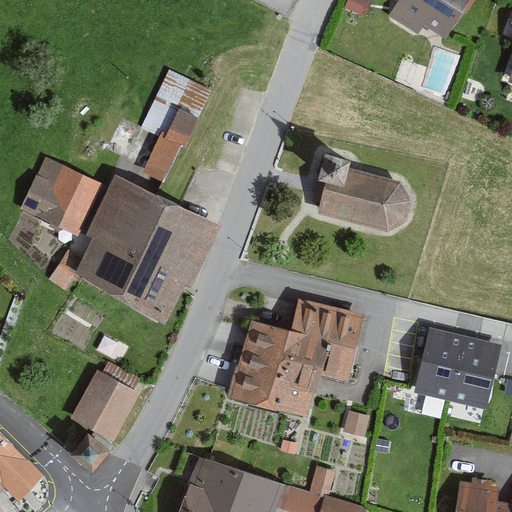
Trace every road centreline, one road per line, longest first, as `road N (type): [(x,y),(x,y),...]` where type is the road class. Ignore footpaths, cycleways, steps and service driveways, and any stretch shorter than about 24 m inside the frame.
road 1 (unclassified): [(87,502),(109,487),(159,414),(193,345),(318,0)]
road 2 (tertiary): [(87,502),(55,457),(0,409)]
